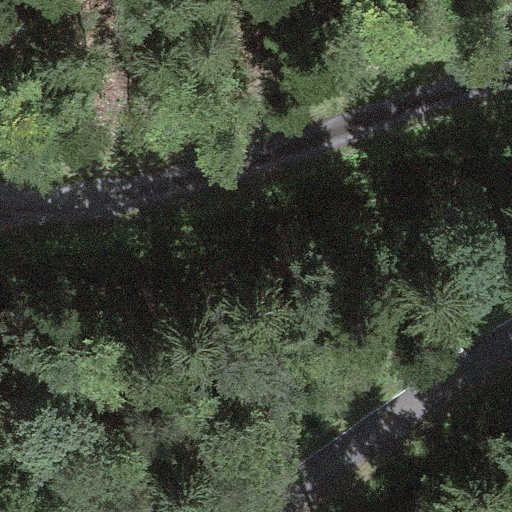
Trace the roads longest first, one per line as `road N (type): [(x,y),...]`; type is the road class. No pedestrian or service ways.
road 1 (track): [(511,77),(155,176),(0,195)]
road 2 (track): [(264,511),(511,338)]
